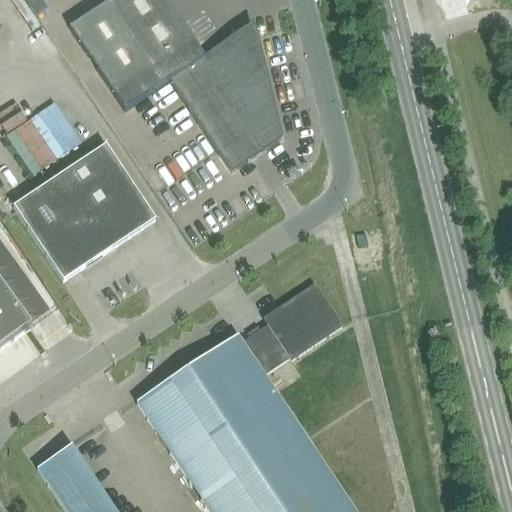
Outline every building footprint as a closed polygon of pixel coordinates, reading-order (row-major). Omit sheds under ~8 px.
[(124,114),(161,90),(169,84),(218,159),(230,176),(281,142),(267,84),(241,46),(208,57),(207,57),(203,60),(162,0),(116,0),(69,32),(124,114)] [(48,138),(39,142),(47,159),(56,155),(48,138)] [(12,211),(61,285),(62,286),(154,224),(105,150),(12,211)] [(111,511),(70,451),(36,474),(61,511),(351,511),(263,380),(289,362),(290,364),(341,330),(313,288),(262,323),(267,329),(259,334),(257,331),(246,338),(248,341),(240,347),(236,340),(136,407),(205,511),(111,511)] [(0,291),(0,352),(29,332),(0,291)]
